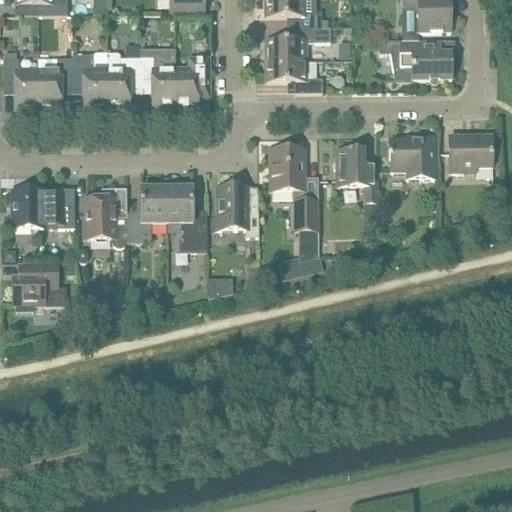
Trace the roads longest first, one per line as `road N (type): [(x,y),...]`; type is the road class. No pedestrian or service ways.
road 1 (residential): [(249,111),(473,102),(475,0)]
road 2 (residential): [(0,159),(224,159),(234,152),(239,117),(249,111)]
road 3 (residential): [(251,511),(511,457)]
